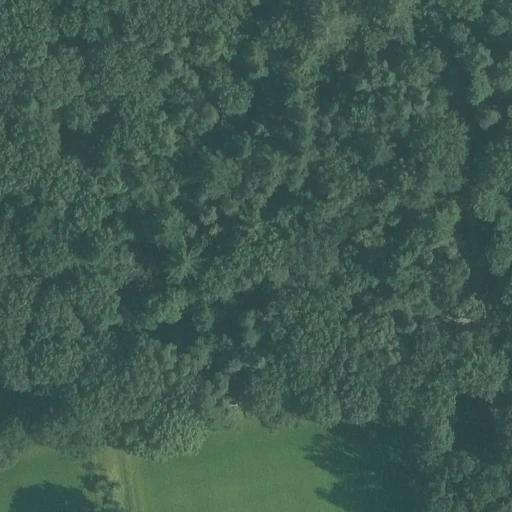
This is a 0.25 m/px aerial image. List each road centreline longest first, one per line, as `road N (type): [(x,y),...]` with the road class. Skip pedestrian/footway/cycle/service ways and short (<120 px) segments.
road 1 (track): [(511,508),(440,0)]
road 2 (track): [(481,303),(0,220)]
